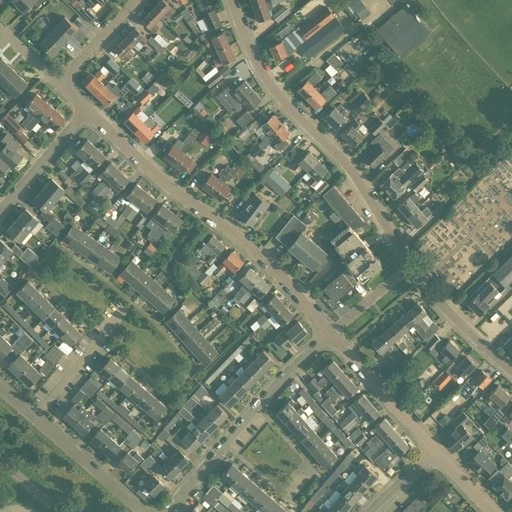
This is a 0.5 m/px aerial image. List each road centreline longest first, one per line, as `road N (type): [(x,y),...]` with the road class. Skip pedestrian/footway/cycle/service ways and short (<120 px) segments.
road 1 (residential): [(329,333),(238,237),(86,110)]
road 2 (residential): [(410,265),(348,168),(259,70),(230,0)]
road 3 (residential): [(168,511),(329,333)]
road 4 (residential): [(432,452),(329,333)]
road 5 (residential): [(511,372),(410,265)]
road 6 (residential): [(142,511),(31,417)]
road 7 (residential): [(31,417),(125,310)]
road 8 (residential): [(2,206),(86,110)]
